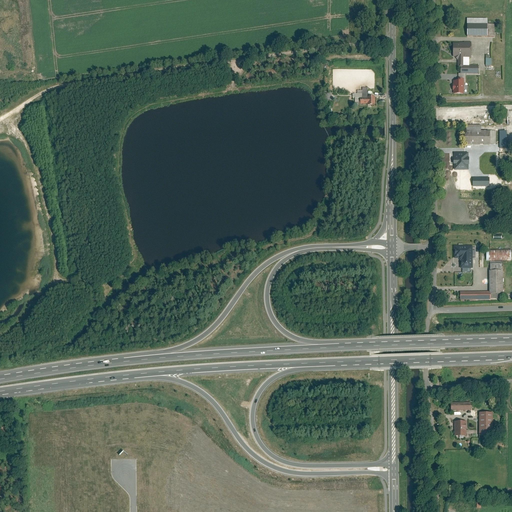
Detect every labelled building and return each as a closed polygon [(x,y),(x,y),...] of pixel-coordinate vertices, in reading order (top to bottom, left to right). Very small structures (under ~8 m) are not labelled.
[(378,1),(371,2),(372,14),(380,13),(378,1)] [(488,20),(468,20),(468,37),(488,37),(488,20)] [(465,46),(454,45),(454,59),(459,59),(458,75),(465,75),(478,75),(478,68),(468,67),(468,59),(471,59),(471,44),(465,44),(465,46)] [(465,83),(465,75),(458,75),(458,84),(454,84),(454,95),(463,95),(463,83),(465,83)] [(369,105),(377,105),(377,96),(369,96),(369,98),(362,98),(362,104),(369,104),(369,105)] [(496,124),(466,125),(466,145),(489,145),(489,167),(497,167),(496,124)] [(473,165),(473,153),(463,153),(463,154),(457,154),(457,167),(462,167),(462,169),(471,170),(471,165),(473,165)] [(471,177),(471,170),(462,169),(461,181),(463,181),(463,185),(464,185),(464,191),(467,191),(467,185),(502,186),(502,177),(485,177),(471,177)] [(473,248),(456,248),(456,259),(463,259),(463,269),(473,269),(473,248)] [(511,261),(511,250),(487,251),(487,261),(511,261)] [(491,264),(492,272),(503,272),(502,264),(491,264)] [(492,295),(504,294),(503,272),(492,272),(492,292),(492,295)] [(462,300),(492,300),(492,295),(492,292),(461,293),(462,300)] [(481,412),(481,436),(495,436),(495,412),(481,412)] [(455,421),(455,436),(468,436),(468,421),(455,421)]
